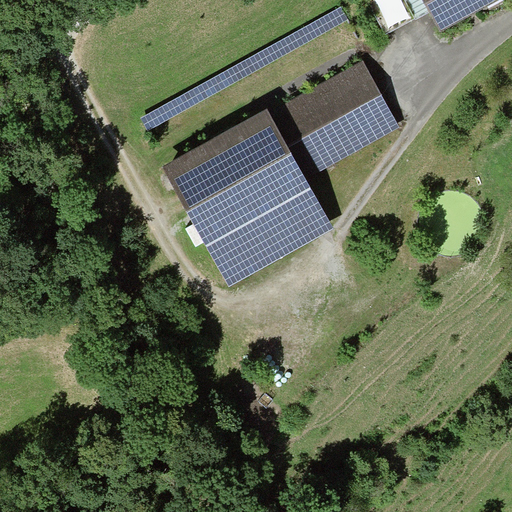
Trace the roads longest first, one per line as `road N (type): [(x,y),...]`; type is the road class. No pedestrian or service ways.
road 1 (track): [(46,30),(178,267),(229,319),(323,252)]
road 2 (track): [(511,23),(463,59),(323,252)]
